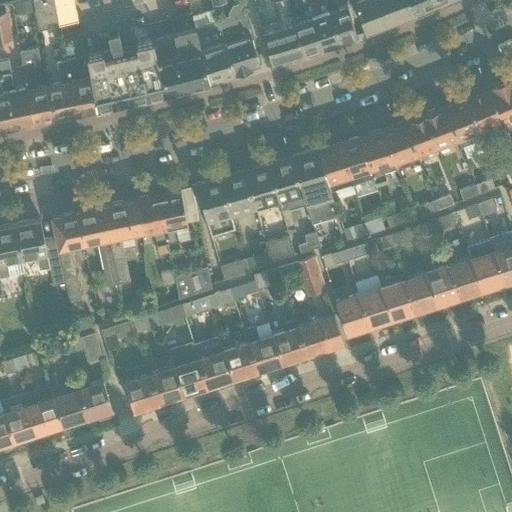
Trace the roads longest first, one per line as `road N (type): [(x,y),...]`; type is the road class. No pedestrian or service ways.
road 1 (residential): [(0,483),(511,320)]
road 2 (tertiary): [(0,176),(281,115),(511,24)]
